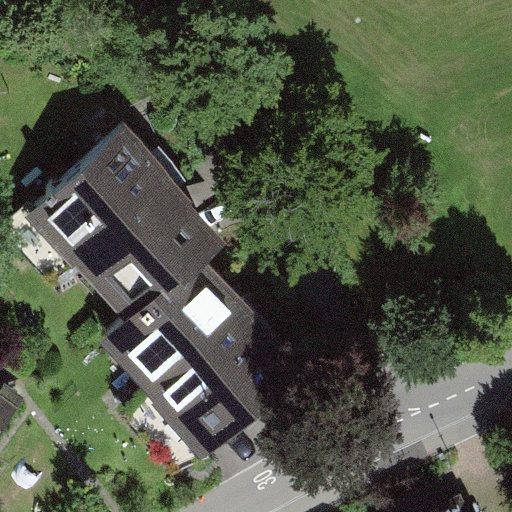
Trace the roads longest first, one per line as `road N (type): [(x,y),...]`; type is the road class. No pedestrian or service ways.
road 1 (residential): [(394,418),(212,97),(133,0)]
road 2 (residential): [(394,418),(233,511)]
road 3 (residential): [(511,373),(394,418)]
